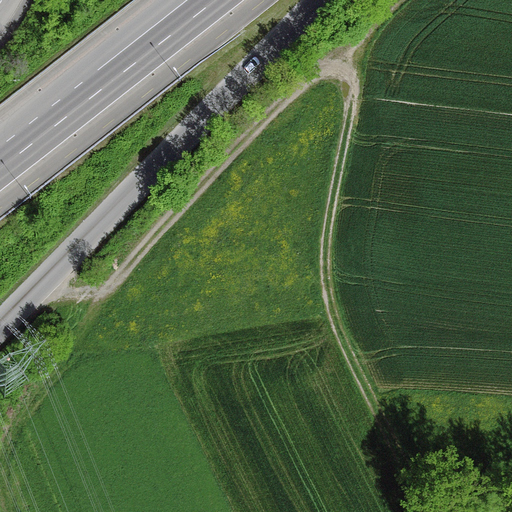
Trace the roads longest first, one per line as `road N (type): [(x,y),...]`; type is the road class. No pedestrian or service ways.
road 1 (track): [(332,64),(354,86),(324,246),(333,317),(430,511)]
road 2 (track): [(389,0),(332,64),(312,70),(140,255),(92,290),(37,286)]
road 3 (unclassified): [(0,325),(319,0)]
road 4 (primary): [(0,167),(215,0)]
road 5 (unclassified): [(169,0),(92,60),(0,152)]
